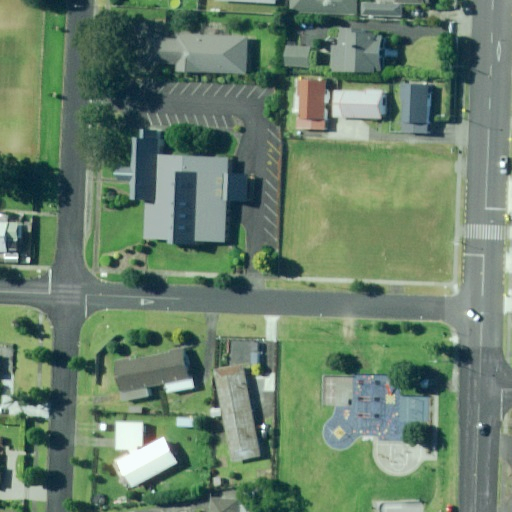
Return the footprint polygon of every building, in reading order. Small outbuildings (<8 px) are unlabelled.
[(292,0),(292,12),(359,14),(358,0),(292,0)] [(432,0),(385,0),(385,2),(399,3),(399,4),(364,3),(364,15),(405,16),(405,3),(427,4),(428,4),(428,3),(433,3),(432,0)] [(371,33),(371,31),(371,29),(346,28),(346,36),(339,35),(337,71),(382,73),(382,70),(387,70),(389,36),(383,36),(383,34),(371,33)] [(251,73),(253,37),(183,34),(183,39),(157,38),(156,62),(182,64),(181,71),(207,73),(207,71),(251,73)] [(316,47),(297,46),(292,45),(290,66),(292,66),(291,70),(298,71),(299,66),(314,67),(315,59),(316,47)] [(334,67),(335,54),(325,54),(325,67),(334,67)] [(330,113),(331,80),(304,80),(303,96),(305,96),(305,114),(305,118),(302,118),(302,129),(329,129),(329,119),(330,119),(330,113)] [(434,133),(434,122),(436,84),(408,83),(407,100),(409,100),(409,121),(409,124),(408,131),(408,133),(434,133)] [(381,118),(383,118),(388,119),(389,90),(371,90),(371,92),(340,91),(339,114),(339,117),(360,118),(381,118)] [(161,140),(161,130),(145,130),(145,139),(140,138),(139,168),(126,168),(125,178),(125,181),(134,182),(134,183),(134,184),(138,184),(137,200),(150,200),(149,238),(175,239),(175,245),(203,246),(203,241),(230,242),(231,209),(232,200),(252,201),(252,176),(233,175),(234,158),(174,156),(165,156),(165,140),(161,140)] [(0,251),(15,252),(17,224),(0,223),(0,251)] [(197,386),(195,374),(192,375),(187,346),(176,348),(174,348),(174,351),(132,359),(131,357),(125,358),(119,359),(124,387),(123,388),(125,398),(125,399),(134,398),(135,405),(143,403),(142,396),(151,394),(149,386),(169,382),(170,391),(197,386)] [(264,454),(257,419),(247,363),(218,368),(219,371),(227,414),(228,422),(229,425),(235,459),(264,454)] [(146,445),(147,420),(120,420),(120,421),(120,431),(120,438),(119,447),(119,448),(132,448),(135,454),(123,460),(136,486),(138,485),(159,474),(181,461),(168,436),(143,450),(141,447),(141,444),(146,445)] [(181,500),(179,483),(153,486),(155,502),(167,501),(181,500)] [(256,511),(257,504),(243,503),(244,498),(215,496),(213,511),(256,511)]
